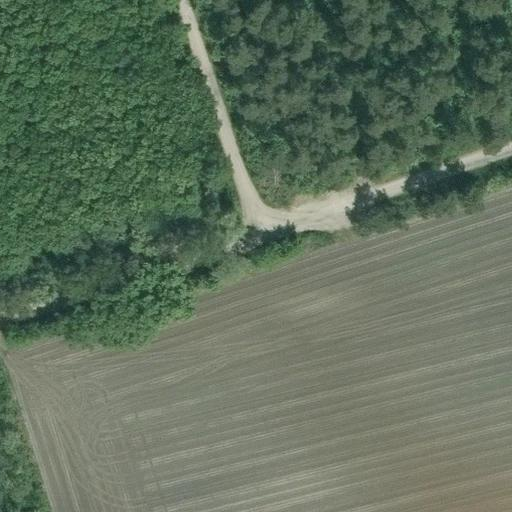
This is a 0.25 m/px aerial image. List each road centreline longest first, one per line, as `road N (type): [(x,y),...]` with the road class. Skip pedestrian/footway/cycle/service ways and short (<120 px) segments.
road 1 (track): [(0,311),(511,144)]
road 2 (unclassified): [(182,0),(254,228)]
